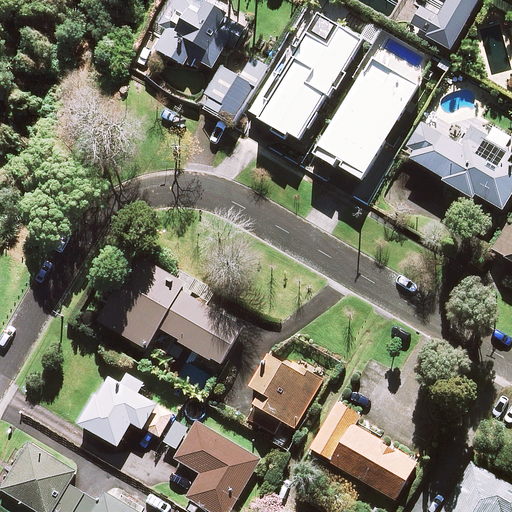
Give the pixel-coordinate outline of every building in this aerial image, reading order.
[(168,28),(154,51),(182,68),(184,65),(190,69),(195,61),(210,71),(226,45),(233,49),(245,28),(208,6),(210,0),(170,0),(158,22),(168,28)] [(330,0),(318,0),(309,15),(247,113),(255,119),(254,121),(270,131),(268,134),(283,143),(287,137),(297,143),(330,91),(334,94),(345,77),(342,75),(363,42),(372,48),(381,32),(330,0)] [(445,0),(423,38),(448,52),(478,0),(445,0)] [(384,37),(312,154),(311,157),(332,170),(333,167),(358,183),(421,81),(435,89),(444,74),(384,37)] [(233,126),(266,68),(250,59),(239,79),(221,69),(200,108),(233,126)] [(412,153),(407,160),(441,180),(440,182),(470,200),(472,196),(500,212),(511,192),(511,167),(506,164),(511,155),(503,150),(509,139),(492,128),(486,138),(471,129),(460,148),(421,124),(406,150),(412,153)] [(511,227),(507,224),(491,253),(511,264),(511,227)] [(183,285),(134,256),(97,322),(146,350),(157,331),(219,367),(241,329),(178,293),(183,285)] [(322,381),(306,372),(284,360),(281,365),(267,357),(248,389),(261,397),(247,421),(274,436),(281,423),(294,430),(322,381)] [(159,438),(170,419),(172,416),(136,395),(143,385),(126,375),(120,386),(107,379),(96,397),(92,395),(76,424),(117,448),(131,422),(159,438)] [(359,417),(337,404),(309,450),(393,501),(415,464),(354,426),(359,417)] [(159,438),(158,440),(178,452),(174,459),(200,475),(186,498),(209,511),(229,511),(259,461),(195,423),(191,431),(170,419),(159,438)] [(109,488),(105,494),(99,504),(68,485),(76,472),(29,444),(0,491),(35,511),(140,511),(143,508),(109,488)] [(511,511),(511,486),(473,463),(445,509),(443,511),(511,511)] [(313,511),(294,501),(287,511),(313,511)]
